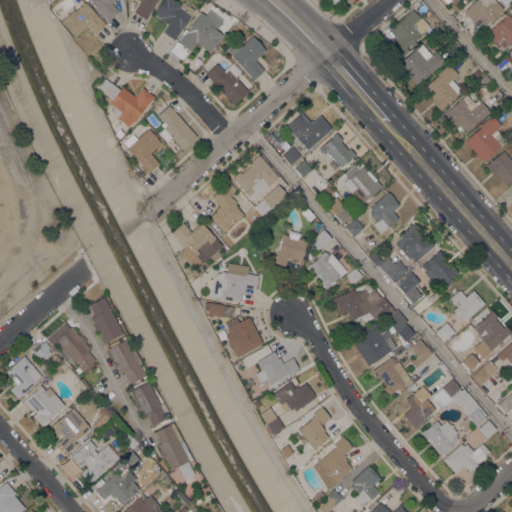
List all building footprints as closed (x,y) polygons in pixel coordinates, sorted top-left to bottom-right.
[(112,0),(110,2),(118,11),(107,21),(96,8),(97,8),(89,0),(112,0)] [(155,0),(145,19),(133,12),(140,0),(155,0)] [(174,0),(180,4),(182,1),(194,9),(181,28),(182,28),(176,37),(177,37),(174,40),(162,31),(167,23),(159,17),(159,18),(153,14),(163,0),(174,0)] [(455,10),(454,10),(450,6),(452,4),(448,0),(457,0),(455,2),(459,7),(455,10)] [(476,0),(509,0),(504,5),(499,0),(495,0),(503,8),(484,25),(478,18),(474,22),(464,11),(476,0)] [(72,9),(74,10),(84,1),(93,12),(94,12),(105,24),(94,34),(86,25),(73,36),(59,20),(72,9)] [(181,59),(169,50),(176,40),(178,42),(200,11),(205,14),(209,9),(217,15),(222,20),(216,29),(222,34),(220,37),(219,37),(209,51),(196,41),(189,51),(188,50),(182,57),(181,59)] [(425,29),(428,33),(424,36),(421,33),(405,46),(409,51),(398,60),(387,47),(394,40),(393,38),(396,35),(390,28),(412,9),(419,17),(421,16),(429,26),(425,29)] [(433,14),(428,18),(424,13),(428,10),(433,14)] [(507,13),(511,19),(511,41),(502,51),(486,33),(507,13)] [(241,23),(234,32),(231,29),(235,24),(229,19),(231,16),(237,20),(241,23)] [(265,49),(254,59),(264,69),(252,80),(249,76),(250,76),(241,67),(242,66),(226,49),(234,41),(240,46),(252,35),(265,49)] [(415,48),(421,42),(431,54),(435,51),(444,61),(433,71),(432,70),(416,84),(397,64),(415,48)] [(199,54),(205,58),(198,66),(193,62),(199,54)] [(204,73),(216,62),(223,70),(232,62),(241,71),(235,77),(248,90),(233,104),(204,73)] [(448,63),(457,74),(451,79),(461,90),(443,106),(444,107),(440,110),(431,100),(433,98),(423,87),(438,74),(437,73),(448,63)] [(481,73),(477,77),(472,72),(477,68),(481,73)] [(109,112),(113,107),(108,102),(111,99),(94,86),(104,78),(118,89),(121,86),(134,96),(141,86),(154,96),(150,100),(142,110),(142,109),(134,119),(126,126),(109,112)] [(466,131),(460,124),(456,128),(443,113),(458,100),(458,99),(460,98),(461,99),(467,94),(475,105),(480,101),(489,111),(466,131)] [(196,136),(181,148),(171,137),(166,141),(158,132),(163,127),(160,124),(163,121),(157,115),(169,104),(196,136)] [(286,125),(301,112),(309,121),(311,119),(312,121),(319,114),(331,127),(307,149),(286,125)] [(464,141),(481,126),(480,125),(491,114),(501,125),(496,129),(506,140),(482,161),(464,141)] [(121,128),(124,131),(119,136),(116,133),(121,128)] [(147,128),(160,143),(149,152),(158,162),(147,172),(121,142),(131,133),(136,138),(147,128)] [(342,139),(340,141),(347,149),(349,148),(354,155),(351,157),(339,166),(326,151),(323,153),(321,152),(320,153),(318,150),(319,149),(318,148),(322,144),(333,135),(332,134),(335,132),(342,139)] [(292,145),(300,155),(290,164),(282,155),(292,145)] [(511,178),(505,185),(495,174),(493,176),(484,165),(487,162),(488,163),(503,150),(511,161),(511,178)] [(278,176),(252,199),(249,195),(248,196),(231,177),(239,170),(241,173),(249,166),(247,163),(258,153),(278,176)] [(303,159),(311,168),(302,177),(294,167),(303,159)] [(344,173),(354,164),(355,166),(358,163),(361,166),(363,164),(381,185),(364,200),(365,200),(361,204),(342,182),(348,178),(344,173)] [(243,214),(223,231),(210,217),(211,216),(210,215),(214,211),(215,212),(216,211),(214,209),(219,205),(212,196),(229,181),(236,190),(230,196),(232,198),(232,197),(236,201),(233,203),(243,214)] [(277,184),(286,194),(270,208),(269,207),(261,214),(253,205),(262,198),(261,197),(277,184)] [(387,191),(388,192),(389,192),(394,197),(393,198),(398,204),(392,210),(398,218),(388,227),(387,226),(380,232),(372,224),(376,221),(368,213),(371,210),(369,207),(387,191)] [(326,205),(335,196),(351,214),(341,223),(326,205)] [(314,216),(309,221),(300,211),(305,206),(314,216)] [(355,217),(363,227),(352,236),(344,226),(355,217)] [(201,263),(194,254),(195,254),(186,245),(182,248),(176,241),(177,241),(174,238),(176,237),(171,231),(182,222),(190,231),(200,222),(212,235),(212,234),(215,237),(215,238),(221,245),(201,263)] [(398,236),(413,222),(419,229),(417,231),(424,239),(426,237),(433,244),(412,263),(394,242),(400,237),(398,236)] [(317,250),(311,244),(316,240),(313,237),(322,228),(331,238),(317,250)] [(276,250),(277,251),(281,238),(280,237),(281,233),(288,235),(289,230),(299,232),(298,238),(306,240),(301,260),(294,258),(294,259),(287,257),(283,271),(269,267),(273,254),(275,255),(276,250)] [(435,275),(428,281),(421,273),(425,270),(420,265),(425,261),(435,253),(434,252),(438,249),(444,257),(443,258),(450,267),(452,265),(457,272),(454,275),(453,274),(452,275),(455,279),(447,285),(444,282),(442,284),(435,275)] [(328,285),(329,286),(326,288),(320,281),(321,280),(314,272),(312,273),(306,266),(310,262),(311,262),(320,254),(324,250),(325,252),(326,251),(328,254),(327,255),(328,255),(330,253),(346,270),(338,276),(328,285)] [(376,266),(368,256),(373,251),(381,260),(384,257),(382,255),(385,253),(394,264),(398,260),(406,269),(402,273),(403,275),(395,282),(393,281),(393,282),(377,264),(376,266)] [(247,273),(257,274),(257,279),(257,284),(256,284),(255,289),(244,287),(244,290),(243,289),(242,292),(240,292),(238,301),(208,296),(211,277),(216,273),(222,271),(226,272),(227,262),(248,265),(247,273)] [(345,274),(354,266),(361,275),(353,282),(345,274)] [(404,274),(409,270),(418,280),(413,285),(421,294),(412,303),(396,285),(405,276),(404,274)] [(374,320),(368,312),(352,318),(352,317),(350,318),(347,311),(337,314),(331,298),(353,289),(355,292),(358,291),(365,288),(367,294),(373,288),(381,297),(383,296),(390,305),(391,304),(395,310),(383,317),(382,316),(381,316),(374,320)] [(463,316),(460,319),(452,310),(457,306),(449,297),(457,290),(458,291),(459,289),(465,296),(472,290),(484,303),(466,319),(463,316)] [(122,333),(103,342),(97,330),(95,331),(91,324),(93,324),(89,317),(93,315),(87,304),(102,296),(122,333)] [(222,305),(233,306),(232,316),(230,317),(220,315),(220,316),(206,314),(207,310),(202,309),(203,301),(222,304),(222,305)] [(395,310),(396,311),(406,321),(405,322),(414,333),(404,341),(402,339),(399,342),(396,338),(399,335),(383,317),(395,310)] [(503,327),(505,325),(510,331),(495,344),(496,345),(490,350),(475,334),(477,333),(472,327),(477,322),(478,323),(492,310),(497,316),(494,317),(503,327)] [(226,339),(220,342),(215,332),(222,329),(225,334),(227,333),(226,330),(227,330),(225,328),(226,327),(224,322),(235,316),(237,321),(248,316),(262,342),(235,356),(226,339)] [(350,340),(367,329),(368,331),(383,321),(392,335),(389,337),(395,346),(367,365),(350,340)] [(446,321),(454,331),(444,340),(435,331),(446,321)] [(54,340),(70,326),(79,336),(81,335),(86,340),(84,342),(89,348),(87,350),(95,360),(81,371),(54,340)] [(416,355),(413,351),(411,353),(409,351),(407,352),(405,349),(409,346),(408,345),(418,337),(431,352),(415,366),(410,360),(415,356),(416,355)] [(143,376),(128,383),(122,372),(119,374),(115,366),(113,367),(110,362),(112,361),(106,348),(109,347),(108,344),(117,339),(118,342),(124,339),(143,376)] [(511,365),(505,357),(501,360),(499,358),(498,359),(497,357),(498,356),(496,354),(511,340),(511,365)] [(43,343),(44,342),(49,348),(48,349),(51,353),(40,361),(31,350),(41,341),(43,343)] [(289,376),(287,373),(268,384),(265,378),(258,382),(254,373),(260,370),(254,361),(272,351),(273,352),(274,352),(277,356),(276,357),(276,358),(278,357),(281,363),(292,357),(298,367),(297,367),(299,370),(289,376)] [(470,352),(478,361),(469,370),(461,361),(470,352)] [(60,358),(56,362),(52,357),(56,354),(60,358)] [(23,355),(41,375),(34,381),(35,382),(17,398),(9,389),(14,384),(10,380),(12,378),(5,371),(23,355)] [(412,382),(406,386),(404,383),(387,395),(382,387),(385,386),(379,376),(376,378),(371,370),(391,356),(393,358),(394,358),(395,360),(396,362),(397,360),(409,378),(412,382)] [(488,359),(496,369),(489,375),(480,384),(471,374),(488,359)] [(46,366),(50,370),(45,375),(41,371),(46,366)] [(449,396),(441,387),(452,378),(460,388),(449,396)] [(158,404),(161,403),(166,411),(163,413),(165,417),(150,425),(144,414),(141,416),(138,409),(136,410),(133,404),(134,403),(128,391),(146,381),(158,404)] [(289,381),(293,387),(296,385),(297,387),(304,382),(308,388),(309,388),(314,395),(313,396),(314,397),(294,410),(292,407),(289,409),(288,408),(284,411),(278,403),(279,403),(272,392),(289,381)] [(41,425),(32,415),(36,412),(33,409),(31,410),(22,400),(36,388),(36,387),(40,384),(44,389),(48,386),(54,393),(64,405),(41,425)] [(430,394),(425,398),(432,406),(429,408),(432,411),(413,427),(402,414),(410,407),(408,405),(410,404),(405,399),(413,392),(422,385),(430,394)] [(477,406),(476,407),(484,416),(474,424),(455,401),(451,404),(449,402),(463,389),(477,406)] [(507,395),(511,400),(511,406),(505,413),(497,403),(507,395)] [(259,405),(254,407),(251,402),(256,399),(259,405)] [(98,410),(103,406),(111,415),(105,419),(98,410)] [(268,406),(275,416),(282,426),(271,434),(269,431),(267,432),(263,427),(265,426),(263,423),(264,423),(257,413),(268,406)] [(320,406),(323,409),(323,408),(327,413),(327,414),(329,417),(319,425),(324,430),(323,431),(327,437),(315,446),(315,447),(312,450),(305,441),(307,440),(302,434),(300,435),(295,429),(299,426),(299,427),(310,418),(310,417),(313,415),(311,413),(320,406)] [(82,419),(89,427),(82,434),(81,434),(73,441),(76,444),(66,452),(57,442),(63,437),(60,433),(55,437),(47,428),(52,423),(53,424),(72,407),(83,419),(82,419)] [(449,424),(450,423),(452,424),(452,425),(452,426),(452,427),(456,432),(455,434),(457,436),(456,437),(458,439),(453,443),(452,442),(442,451),(443,451),(439,454),(420,432),(423,429),(424,430),(435,420),(440,424),(445,419),(449,424)] [(487,419),(496,428),(485,437),(477,428),(487,419)] [(190,458),(169,469),(162,457),(160,458),(157,452),(159,451),(155,444),(159,442),(153,431),(171,422),(190,458)] [(131,448),(120,435),(126,430),(137,443),(131,448)] [(334,446),(332,444),(342,436),(345,440),(346,439),(349,442),(348,443),(351,447),(343,454),(345,456),(344,457),(346,459),(344,460),(351,468),(327,488),(309,466),(334,446)] [(89,483),(80,473),(87,466),(84,463),(80,467),(70,456),(89,439),(95,447),(93,449),(96,452),(107,443),(119,456),(89,483)] [(460,443),(463,445),(466,443),(472,450),(481,442),(489,451),(484,455),(485,457),(469,471),(465,466),(463,467),(461,465),(453,472),(442,459),(460,443)] [(139,460),(129,469),(121,459),(131,450),(139,460)] [(368,464),(379,478),(371,485),(377,492),(362,506),(359,502),(357,504),(353,499),(354,498),(352,496),(355,493),(349,486),(351,484),(349,481),(368,464)] [(192,475),(188,477),(188,476),(183,479),(179,471),(184,468),(183,468),(187,466),(192,475)] [(115,472),(121,479),(129,471),(135,478),(132,480),(139,488),(131,495),(131,494),(120,503),(114,496),(113,498),(109,493),(104,498),(96,489),(115,472)] [(160,481),(157,477),(158,476),(161,473),(165,477),(160,481)] [(0,511),(0,485),(5,481),(15,492),(13,494),(24,507),(18,511),(0,511)] [(329,508),(332,511),(319,511),(313,505),(333,489),(341,498),(329,508)] [(319,490),(323,494),(315,500),(311,496),(319,490)] [(121,511),(135,499),(135,498),(141,493),(145,497),(148,495),(159,506),(158,507),(162,511),(121,511)] [(380,503),(384,506),(383,507),(384,508),(386,507),(390,511),(399,504),(407,511),(367,511),(379,502),(380,503)]
